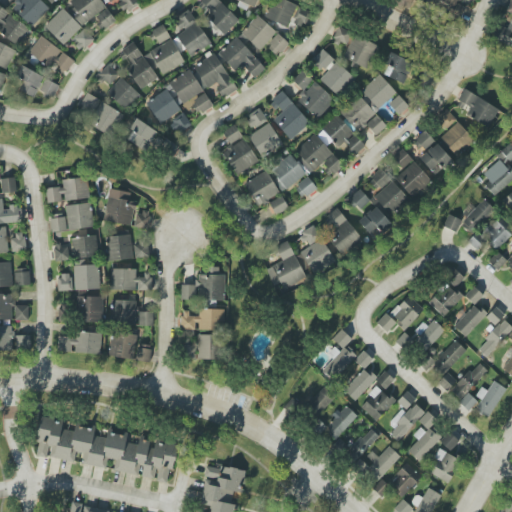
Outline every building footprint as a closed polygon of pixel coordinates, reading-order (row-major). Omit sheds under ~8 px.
[(18,0),(12,6),(32,27),(49,10),(40,0),(18,0)] [(70,0),(70,1),(74,7),(69,11),(81,27),(94,17),(103,29),(116,20),(100,0),(70,0)] [(136,8),(135,0),(121,0),(121,9),(136,8)] [(239,21),(218,0),(201,0),(196,5),(224,35),(239,21)] [(311,12),(284,0),(274,0),(266,18),(288,28),(291,22),(304,28),(311,12)] [(433,0),(455,9),(459,0),(433,0)] [(30,27),(0,8),(0,23),(2,24),(0,26),(0,33),(19,45),(30,27)] [(82,27),(62,8),(45,27),(65,45),(82,27)] [(211,44),(188,10),(175,18),(183,31),(176,36),(190,57),(211,44)] [(276,31),(257,15),(237,38),(256,55),(276,31)] [(511,19),(510,19),(507,28),(498,25),(493,41),(511,47),(511,19)] [(158,44),(170,39),(164,25),(152,30),(158,44)] [(333,41),(346,46),(352,32),(339,27),(333,41)] [(83,50),(93,38),(83,29),(73,41),(83,50)] [(288,43),(278,34),(266,47),(276,56),(288,43)] [(369,68),(378,44),(353,35),(344,59),(369,68)] [(74,61),(62,52),(62,51),(40,36),(29,53),(63,77),(74,61)] [(265,68),(236,37),(218,54),(234,71),(242,64),(255,78),(265,68)] [(159,77),(185,62),(171,39),(146,54),(159,77)] [(16,51),(0,42),(0,65),(7,69),(16,51)] [(141,89),(158,78),(134,43),(117,54),(141,89)] [(334,60),(323,49),(312,61),(323,72),(334,60)] [(403,83),(412,62),(390,53),(381,74),(403,83)] [(237,89),(215,54),(190,70),(204,91),(214,84),(223,98),(237,89)] [(353,76),(336,62),(320,80),(336,95),(353,76)] [(97,78),(109,89),(121,76),(109,65),(97,78)] [(34,98),(44,76),(21,66),(16,77),(23,81),(18,91),(34,98)] [(212,107),(190,70),(164,85),(177,107),(191,99),(200,114),(212,107)] [(335,100),(302,70),(292,81),(304,91),(296,100),(318,119),(335,100)] [(361,91),(378,109),(396,93),(379,74),(361,91)] [(107,93),(125,109),(139,94),(122,77),(107,93)] [(59,86),(47,79),(39,91),(51,98),(59,86)] [(499,109),(465,89),(458,100),(471,108),(467,115),(488,128),(499,109)] [(180,112),(167,90),(146,102),(160,125),(180,112)] [(289,140),(309,125),(284,91),(271,101),(280,114),(274,119),(289,140)] [(376,114),(359,95),(340,113),(358,131),(376,114)] [(389,104),(399,115),(408,106),(398,95),(389,104)] [(124,116),(103,102),(89,124),(111,137),(124,116)] [(267,121),(260,109),(245,116),(252,129),(267,121)] [(439,138),(457,157),(475,140),(446,109),(435,119),(446,131),(439,138)] [(175,135),(191,124),(183,113),(167,123),(175,135)] [(365,146),(337,115),(295,153),(313,172),(323,162),(334,174),(343,165),(329,150),(341,139),(355,155),(365,146)] [(376,136),(386,126),(376,115),(366,125),(376,136)] [(132,132),(127,139),(145,152),(158,133),(137,118),(129,129),(132,132)] [(283,144),(269,123),(249,137),(263,157),(283,144)] [(222,132),(230,145),(243,137),(235,125),(222,132)] [(434,140),(425,131),(414,141),(424,151),(434,140)] [(221,153),(237,176),(259,161),(243,138),(221,153)] [(177,144),(163,139),(158,152),(172,157),(177,144)] [(420,158),(435,176),(452,161),(437,143),(420,158)] [(483,173),(489,181),(485,185),(493,196),(511,180),(511,164),(509,160),(511,157),(511,144),(511,143),(496,155),(499,160),(483,173)] [(395,178),(413,198),(432,181),(402,149),(392,158),(403,170),(395,178)] [(271,170),(287,189),(306,173),(289,154),(271,170)] [(391,180),(380,168),(370,178),(381,189),(391,180)] [(244,184),(257,207),(280,194),(266,170),(244,184)] [(0,194),(17,192),(15,177),(0,179),(0,194)] [(90,198),(87,177),(61,180),(62,187),(46,189),(48,203),(64,201),(90,198)] [(303,199),(317,188),(308,177),(294,188),(303,199)] [(391,216),(409,200),(392,181),(374,197),(391,216)] [(129,201),(131,193),(110,189),(103,220),(131,226),(136,202),(129,201)] [(382,213),(385,211),(373,197),(369,200),(360,190),(349,199),(363,216),(376,206),(382,213)] [(511,191),(502,200),(511,210),(511,191)] [(276,215),(288,208),(281,196),(269,203),(276,215)] [(0,223),(22,221),(20,206),(3,208),(2,199),(0,199),(0,223)] [(470,204),(461,214),(467,219),(461,225),(472,234),(495,210),(484,199),(475,208),(470,204)] [(65,206),(66,215),(50,216),(52,232),(94,228),(91,203),(65,206)] [(377,227),(382,234),(392,225),(376,207),(359,222),(369,234),(377,227)] [(341,255),(361,242),(339,208),(327,216),(335,229),(327,234),(341,255)] [(150,214),(137,211),(134,227),(147,229),(150,214)] [(443,226),(456,232),(462,221),(449,215),(443,226)] [(477,251),(487,241),(496,249),(511,232),(511,226),(500,215),(480,236),(476,232),(467,242),(477,251)] [(0,253),(9,252),(5,226),(0,227),(0,253)] [(309,247),(300,252),(313,274),(335,261),(314,226),(301,234),(309,247)] [(25,251),(24,232),(12,233),(13,251),(25,251)] [(70,258),(98,257),(97,235),(70,236),(70,258)] [(108,261),(132,259),(131,235),(107,236),(108,261)] [(134,242),(135,258),(149,257),(148,241),(134,242)] [(307,278),(287,242),(275,248),(282,261),(266,270),(274,286),(280,283),(284,291),(307,278)] [(68,261),(68,245),(54,246),(55,261),(68,261)] [(488,261),(497,270),(506,261),(497,252),(488,261)] [(0,287),(12,287),(11,263),(0,262),(0,287)] [(99,265),(74,266),(75,290),(100,289),(99,265)] [(181,285),(181,300),(224,301),(225,274),(219,274),(219,267),(208,267),(208,275),(197,275),(197,285),(181,285)] [(455,288),(464,279),(454,268),(445,278),(455,288)] [(151,290),(151,275),(136,275),(136,269),(111,269),(111,291),(151,290)] [(15,286),(30,285),(29,272),(15,272),(15,286)] [(71,274),(58,274),(59,291),(72,291),(71,274)] [(444,317),(462,298),(445,283),(427,302),(444,317)] [(474,305),(483,295),(474,287),(465,297),(474,305)] [(0,319),(13,320),(13,294),(0,294),(0,319)] [(387,333),(396,324),(404,331),(423,310),(407,294),(379,325),(387,333)] [(102,297),(78,296),(77,322),(101,323),(102,297)] [(136,325),(137,301),(117,300),(116,324),(136,325)] [(454,327),(465,337),(487,315),(475,304),(454,327)] [(28,321),(28,306),(15,306),(15,320),(28,321)] [(504,315),(495,307),(486,317),(495,325),(504,315)] [(197,330),(224,330),(224,309),(199,309),(199,314),(182,314),(181,330),(197,330)] [(411,339),(404,332),(395,343),(406,353),(415,343),(424,352),(444,330),(430,317),(411,339)] [(478,350),(488,358),(511,326),(502,319),(478,350)] [(30,335),(14,336),(14,326),(0,326),(0,351),(14,351),(30,350),(30,335)] [(356,356),(346,346),(352,339),(342,330),(332,339),(343,349),(323,370),(333,381),(356,356)] [(76,337),(58,337),(57,352),(73,352),(73,353),(101,354),(102,333),(76,332),(76,337)] [(109,356),(134,359),(136,335),(112,332),(109,356)] [(219,336),(197,335),(197,359),(219,360),(219,336)] [(432,367),(442,376),(466,351),(455,340),(435,362),(428,355),(419,365),(427,372),(432,367)] [(196,359),(196,345),(183,345),(182,358),(196,359)] [(137,346),(135,361),(150,362),(151,348),(137,346)] [(354,361),(364,370),(373,360),(363,351),(354,361)] [(439,382),(459,401),(486,372),(477,364),(458,383),(448,373),(439,382)] [(376,378),(363,366),(343,389),(355,401),(376,378)] [(385,390),(394,380),(385,371),(376,381),(385,390)] [(476,396),(481,400),(475,411),(489,418),(506,388),(493,381),(488,391),(481,387),(476,396)] [(335,397),(325,387),(304,407),(315,418),(335,397)] [(394,402),(378,387),(360,406),(376,421),(394,402)] [(397,402),(406,410),(416,400),(407,391),(397,402)] [(468,411),(477,401),(468,393),(459,402),(468,411)] [(390,434),(398,441),(424,412),(415,404),(407,413),(402,409),(389,423),(395,429),(390,434)] [(334,440),(357,416),(345,405),(323,429),(334,440)] [(436,421),(428,412),(418,421),(427,430),(436,421)] [(177,444),(147,438),(146,446),(126,442),(127,435),(108,431),(106,438),(94,436),(95,427),(42,417),(34,456),(48,458),(48,457),(78,463),(106,469),(108,460),(115,461),(114,471),(140,476),(139,477),(155,480),(155,481),(169,484),(177,444)] [(419,462),(442,437),(431,427),(426,433),(420,428),(413,435),(418,440),(408,451),(419,462)] [(355,462),(378,436),(369,428),(345,454),(355,462)] [(450,451),(459,442),(449,432),(439,441),(450,451)] [(378,457),(372,451),(364,459),(362,457),(354,466),(374,485),(400,457),(389,446),(378,457)] [(460,460),(439,449),(434,458),(437,460),(430,473),(448,483),(460,460)] [(245,471),(206,466),(201,505),(210,506),(208,511),(197,511),(196,511),(231,511),(234,493),(242,493),(245,471)] [(372,489),(382,498),(390,489),(381,480),(372,489)] [(394,508),(397,511),(410,511),(413,510),(403,499),(394,508)] [(499,511),(511,511),(511,502),(506,499),(499,511)]
